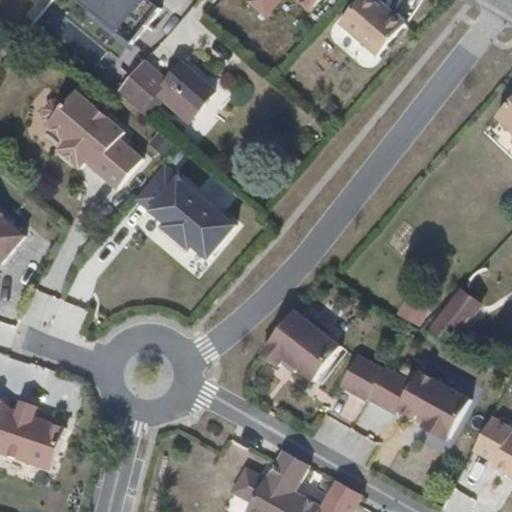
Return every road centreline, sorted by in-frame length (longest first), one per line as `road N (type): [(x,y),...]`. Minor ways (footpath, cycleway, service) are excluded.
road 1 (residential): [(183,360),(234,329),(286,281),(507,4)]
road 2 (residential): [(185,382),(417,511)]
